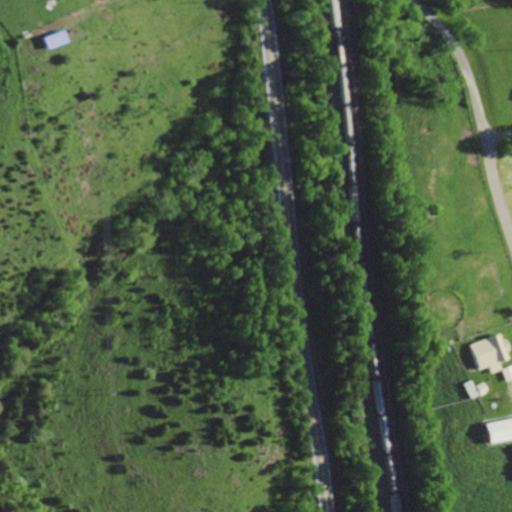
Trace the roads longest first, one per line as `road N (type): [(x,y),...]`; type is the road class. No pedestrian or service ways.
road 1 (primary): [(331,511),(262,0)]
road 2 (residential): [(511,250),(465,68),(408,0)]
